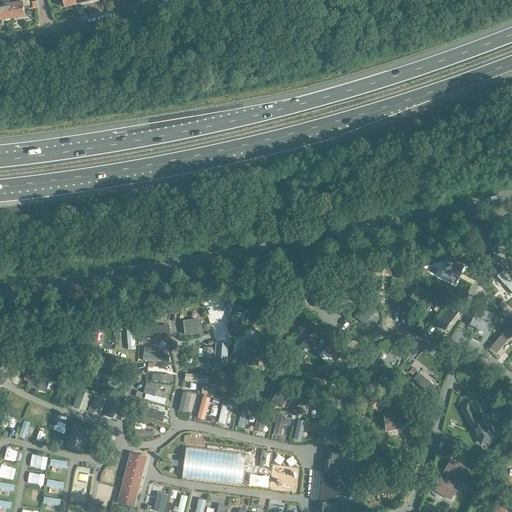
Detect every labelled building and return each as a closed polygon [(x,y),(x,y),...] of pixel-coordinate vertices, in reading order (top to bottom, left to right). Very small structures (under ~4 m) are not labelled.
[(0,0),(0,20),(12,18),(10,4),(4,5),(2,0),(0,0)] [(10,4),(12,18),(25,16),(23,2),(22,0),(16,0),(17,3),(10,4)] [(455,284),(464,267),(455,263),(455,264),(448,260),(440,275),(447,279),(447,280),(455,284)] [(511,279),(504,270),(497,276),(511,292),(511,279)] [(458,293),(451,284),(444,290),(452,299),(458,293)] [(413,310),(426,291),(418,286),(405,304),(413,310)] [(433,292),(419,308),(424,312),(430,306),(437,306),(440,309),(446,303),(433,292)] [(267,297),(255,325),(266,329),(277,301),(267,297)] [(364,304),(355,317),(364,324),(374,311),(364,304)] [(290,307),(275,328),(283,334),(298,313),(290,307)] [(450,307),(436,324),(444,331),(458,313),(450,307)] [(479,308),(470,325),(484,332),(493,314),(479,308)] [(365,335),(370,328),(354,316),(349,323),(365,335)] [(200,319),(183,321),(185,335),(202,333),(200,319)] [(242,319),(234,319),(234,327),(242,327),(242,319)] [(132,325),(123,326),(125,352),(134,352),(132,325)] [(170,326),(144,326),(143,336),(169,337),(170,326)] [(511,334),(511,330),(508,327),(490,348),(496,353),(511,334)] [(231,329),(231,337),(243,336),(243,328),(231,329)] [(307,351),(322,335),(315,329),(301,345),(307,351)] [(77,354),(80,335),(73,334),(64,333),(62,341),(71,343),(69,353),(77,354)] [(328,334),(323,340),(327,344),(332,338),(328,334)] [(334,341),(325,350),(335,362),(345,352),(334,341)] [(228,344),(216,343),(214,367),(226,368),(228,344)] [(245,344),(240,363),(258,368),(262,349),(245,344)] [(144,348),(143,360),(168,362),(169,356),(156,355),(157,349),(144,348)] [(196,360),(196,367),(211,368),(211,348),(203,348),(203,360),(196,360)] [(102,358),(95,384),(108,387),(115,361),(102,358)] [(377,359),(373,371),(386,376),(390,364),(377,359)] [(414,367),(409,372),(413,375),(418,370),(414,367)] [(419,373),(413,380),(431,395),(436,388),(419,373)] [(172,375),(153,374),(152,382),(172,383),(172,375)] [(207,385),(208,377),(185,374),(184,382),(207,385)] [(49,382),(30,375),(26,387),(46,393),(49,382)] [(146,385),(144,394),(146,394),(145,399),(164,405),(165,400),(154,396),(156,388),(146,385)] [(280,385),(271,398),(284,408),(293,395),(280,385)] [(178,411),(187,413),(191,395),(182,393),(178,411)] [(382,395),(370,405),(375,411),(376,410),(380,415),(385,411),(381,406),(387,402),(382,395)] [(319,397),(300,396),(299,402),(303,402),(303,405),(306,405),(306,402),(319,403),(319,397)] [(197,418),(204,420),(210,399),(203,397),(197,418)] [(459,407),(463,415),(472,433),(480,447),(494,439),(482,414),(475,416),(468,403),(459,407)] [(222,405),(218,423),(224,424),(228,407),(222,405)] [(27,417),(29,411),(16,406),(14,412),(27,417)] [(164,412),(141,407),(139,415),(163,420),(164,412)] [(237,427),(244,429),(248,409),(241,408),(237,427)] [(260,410),(254,431),(262,433),(267,412),(260,410)] [(405,429),(402,412),(382,415),(385,433),(405,429)] [(35,413),(32,419),(48,426),(51,420),(35,413)] [(278,415),(274,434),(280,436),(283,424),(289,426),(290,420),(284,419),(285,416),(278,415)] [(2,420),(1,425),(14,428),(15,423),(2,420)] [(298,420),(294,439),(302,441),(305,422),(298,420)] [(30,424),(24,421),(18,437),(24,439),(30,424)] [(66,429),(55,425),(53,430),(64,434),(66,429)] [(48,431),(40,429),(37,441),(45,444),(48,431)] [(88,433),(82,452),(90,455),(96,436),(88,433)] [(185,446),(181,479),(242,487),(246,454),(206,449),(208,435),(191,433),(191,438),(185,437),(184,446),(185,446)] [(470,447),(462,441),(457,446),(466,453),(470,447)] [(370,461),(361,461),(362,452),(329,449),(327,459),(325,459),(319,511),(347,511),(347,505),(356,506),(359,480),(368,481),(370,461)] [(262,451),(261,467),(269,468),(271,452),(262,451)] [(135,508),(148,457),(130,453),(117,503),(135,508)] [(444,479),(461,490),(469,477),(452,466),(444,479)] [(450,500),(457,489),(441,478),(433,490),(450,500)] [(35,482),(32,495),(40,497),(43,484),(35,482)] [(469,484),(466,489),(474,494),(477,489),(469,484)] [(0,490),(0,500),(10,502),(12,493),(0,490)] [(115,502),(116,496),(105,493),(103,499),(115,502)] [(162,511),(167,495),(157,493),(153,510),(159,511),(162,511)] [(183,511),(187,497),(181,496),(177,511),(183,511)] [(509,511),(502,498),(491,505),(494,511),(509,511)] [(203,511),(206,501),(199,499),(196,511),(203,511)]
